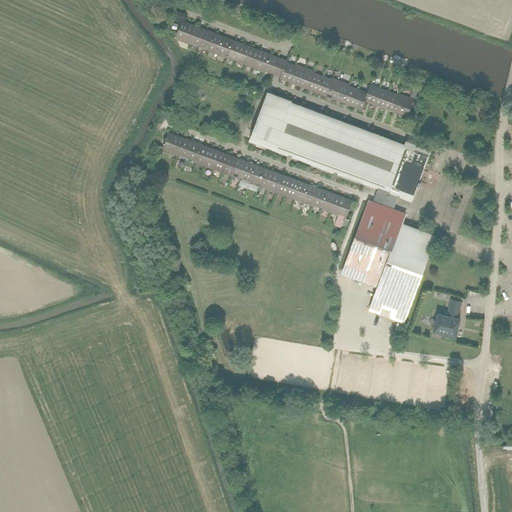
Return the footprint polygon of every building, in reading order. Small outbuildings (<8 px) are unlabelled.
[(358,90),(172,20),(166,37),(354,109),(357,102),(400,116),(406,98),(361,84),(358,90)] [(392,145),(261,95),(246,133),(373,181),(367,196),(381,201),(384,193),(405,201),(426,146),(396,135),(392,145)] [(236,125),(235,133),(241,135),(243,127),(236,125)] [(337,216),(344,199),(157,130),(151,147),(337,216)] [(398,211),(359,197),(331,272),(369,285),(360,308),(394,320),(426,234),(393,222),(398,211)] [(449,300),(440,298),(438,312),(425,309),(421,329),(450,334),(453,318),(446,317),(449,300)]
